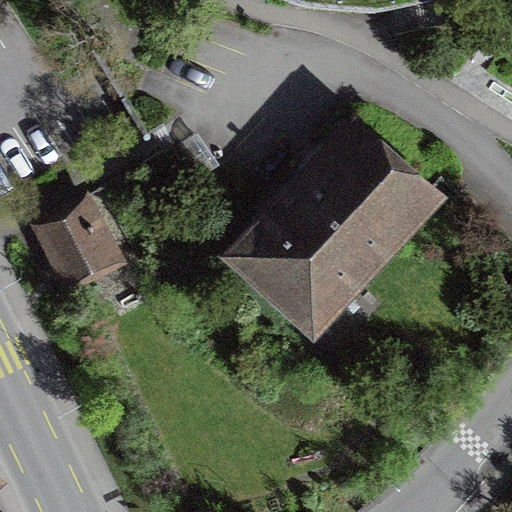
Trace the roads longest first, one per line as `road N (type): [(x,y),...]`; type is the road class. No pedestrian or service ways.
road 1 (residential): [(394,511),(511,409)]
road 2 (secondary): [(0,378),(62,511)]
